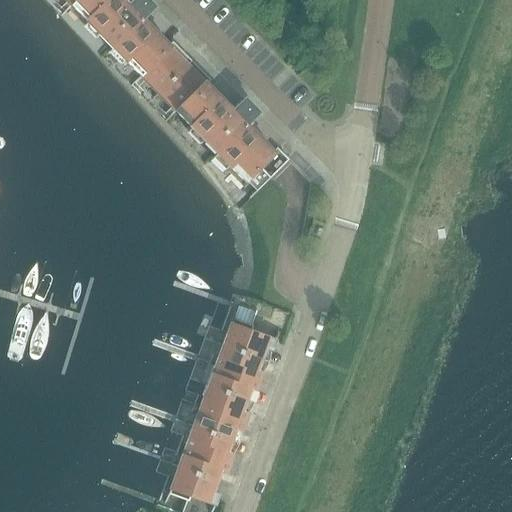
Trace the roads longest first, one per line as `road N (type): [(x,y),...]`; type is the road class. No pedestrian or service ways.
road 1 (residential): [(241,511),(347,219),(360,156)]
road 2 (residential): [(177,0),(301,127),(336,154),(360,156)]
road 3 (residential): [(360,156),(381,0)]
